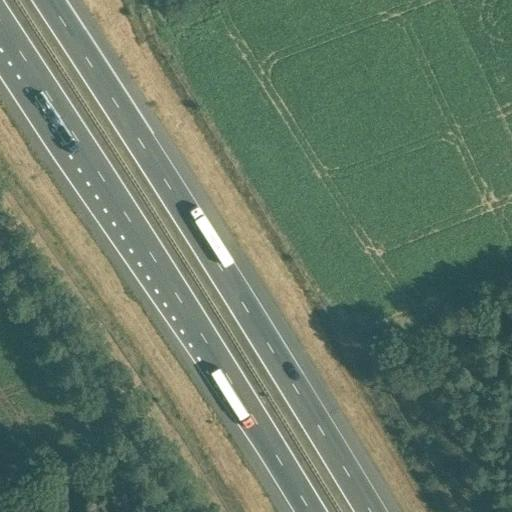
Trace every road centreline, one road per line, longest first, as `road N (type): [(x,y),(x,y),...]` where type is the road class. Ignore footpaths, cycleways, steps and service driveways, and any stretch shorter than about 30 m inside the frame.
road 1 (motorway): [(368,511),(46,0)]
road 2 (motorway): [(0,23),(307,511)]
road 3 (unclassified): [(180,511),(0,237)]
